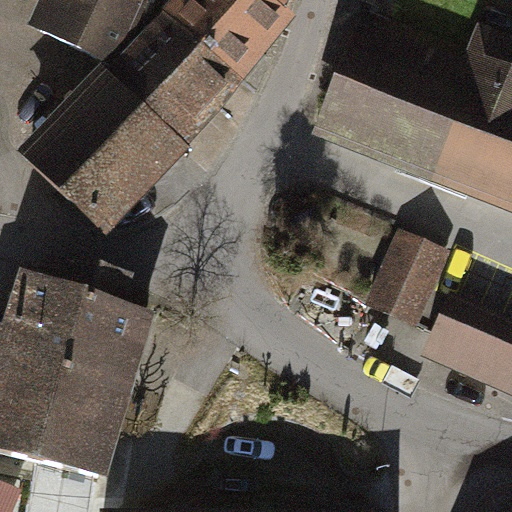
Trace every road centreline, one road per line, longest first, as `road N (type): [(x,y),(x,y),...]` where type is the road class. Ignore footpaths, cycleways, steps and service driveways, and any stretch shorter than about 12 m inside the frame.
road 1 (residential): [(452,433),(328,371),(190,253)]
road 2 (residential): [(318,0),(264,147),(190,253)]
road 3 (residential): [(190,253),(6,237)]
